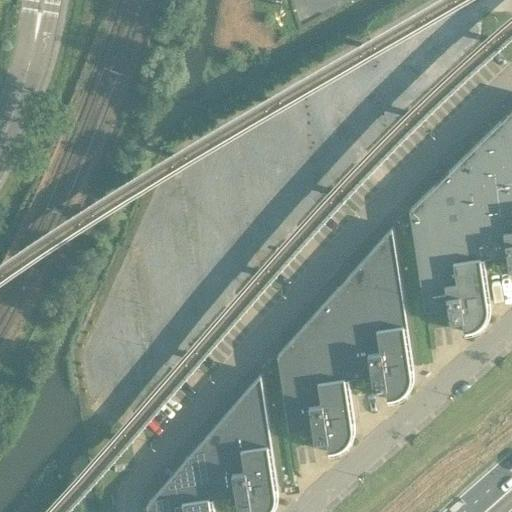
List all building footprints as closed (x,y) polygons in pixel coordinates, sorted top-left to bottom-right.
[(511,108),(467,152),(483,257),(506,253),(509,267),(511,266),(511,108)] [(490,299),(483,257),(467,152),(409,209),(424,309),(448,306),(450,320),(462,318),(464,332),(466,332),(465,328),(468,328),(472,327),(473,331),(477,329),(480,327),(483,324),(488,318),(489,314),(490,310),(491,306),(487,306),(487,303),(486,300),(490,299)] [(335,291),(348,376),(371,373),(373,387),(385,385),(387,399),(389,399),(388,396),(392,395),(395,394),(396,398),(400,396),(403,394),(406,392),(409,389),(411,385),(412,382),(413,378),(414,374),(410,374),(410,370),(409,367),(413,367),(392,227),(335,291)] [(354,419),(348,376),(335,291),(277,354),(289,429),(312,426),(314,440),(326,438),(328,452),(330,452),(330,448),(333,448),(336,447),(337,450),(341,449),(344,447),(348,444),(350,441),(352,438),(354,434),(355,430),(355,426),(351,426),(351,423),(351,420),(354,419)] [(203,439),(212,496),(235,493),(237,507),(250,505),(250,511),(270,511),(271,511),(273,509),(275,505),(277,502),(278,498),(278,494),(275,494),(274,490),(274,487),(277,487),(260,374),(203,439)] [(214,511),(212,496),(203,439),(146,504),(147,511),(214,511)]
